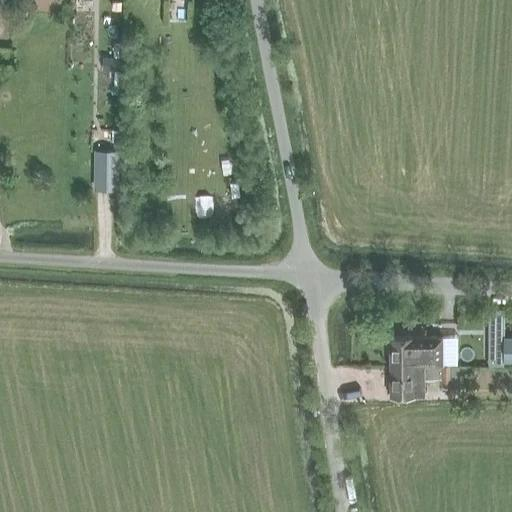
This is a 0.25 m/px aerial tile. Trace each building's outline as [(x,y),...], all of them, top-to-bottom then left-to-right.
[(119,57),(110,57),(110,71),(119,71),(119,57)] [(117,152),(107,151),(107,161),(117,162),(117,152)] [(488,309),(488,334),(503,334),(503,309),(488,309)] [(423,365),(440,364),(440,350),(439,338),(442,338),(442,336),(388,336),(388,366),(412,366),(412,365),(423,365)] [(511,337),(503,337),(503,361),(511,360),(511,337)] [(423,395),(423,379),(440,379),(441,387),(449,387),(449,384),(458,384),(457,365),(456,366),(440,366),(440,364),(423,365),(412,365),(412,366),(388,366),(389,396),(413,396),(423,395)]
